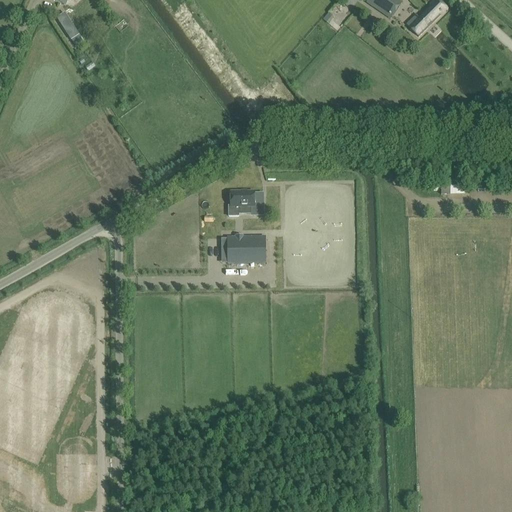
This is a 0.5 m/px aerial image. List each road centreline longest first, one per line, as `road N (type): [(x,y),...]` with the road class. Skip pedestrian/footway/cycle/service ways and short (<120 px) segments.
road 1 (unclassified): [(511,143),(263,146),(234,152),(112,221)]
road 2 (unclassified): [(120,511),(112,221)]
road 3 (unclassified): [(112,221),(0,283)]
